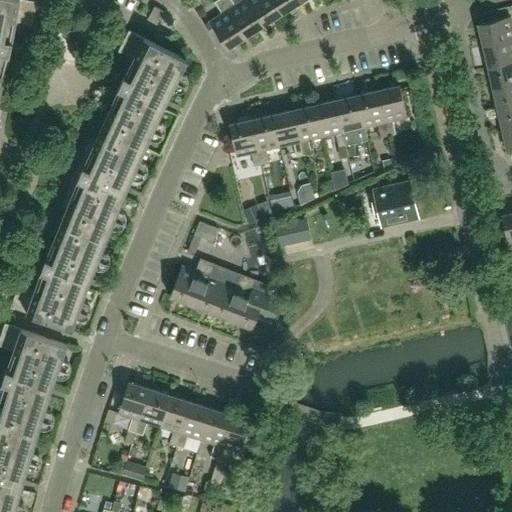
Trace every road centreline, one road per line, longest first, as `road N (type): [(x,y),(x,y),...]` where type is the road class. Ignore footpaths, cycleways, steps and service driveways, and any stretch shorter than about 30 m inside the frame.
road 1 (residential): [(105,334),(208,92),(221,84)]
road 2 (residential): [(221,84),(261,61),(458,10)]
road 3 (residential): [(47,511),(105,334)]
road 4 (residential): [(458,10),(488,149),(511,166)]
road 5 (residential): [(105,334),(255,387)]
